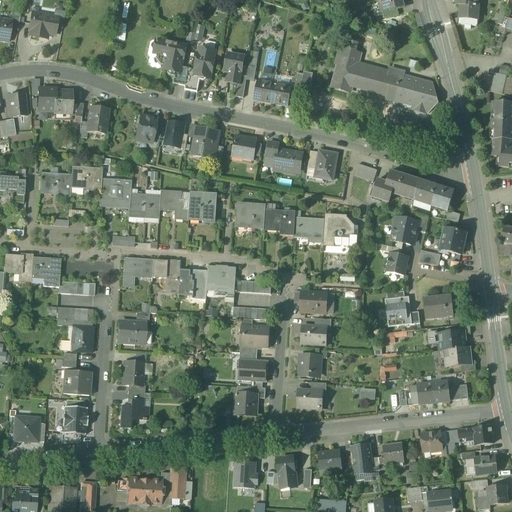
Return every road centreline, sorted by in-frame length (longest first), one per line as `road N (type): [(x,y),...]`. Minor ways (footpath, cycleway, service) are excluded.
road 1 (residential): [(0,76),(78,76),(476,179)]
road 2 (residential): [(278,438),(505,411)]
road 3 (residential): [(107,256),(99,453)]
road 4 (tertiary): [(476,179),(426,0)]
road 5 (residential): [(99,453),(278,438)]
road 6 (residential): [(107,256),(223,259),(282,280)]
road 7 (residential): [(282,280),(278,438)]
road 8 (tertiary): [(505,411),(489,292)]
